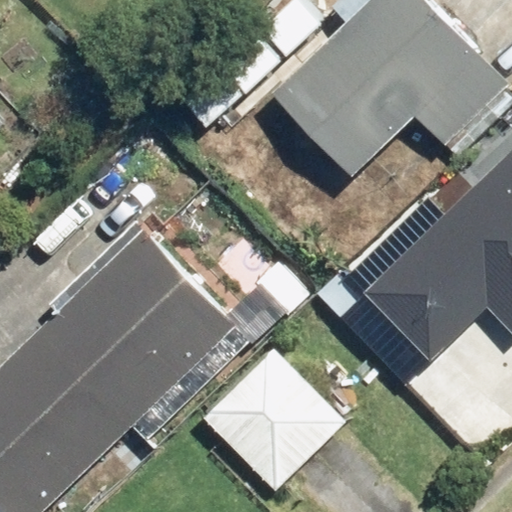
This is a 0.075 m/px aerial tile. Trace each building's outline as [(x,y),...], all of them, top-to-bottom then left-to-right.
[(511,69),(445,0),(391,0),(293,94),(396,201),(511,89),(511,69)] [(511,162),(372,297),(442,370),(511,302),(511,162)] [(0,511),(63,511),(255,328),(156,225),(0,374),(0,511)] [(290,349),(220,417),(288,488),(359,420),(290,349)] [(435,441),(393,398),(366,425),(408,467),(435,441)] [(184,511),(201,477),(159,457),(134,511),(184,511)]
